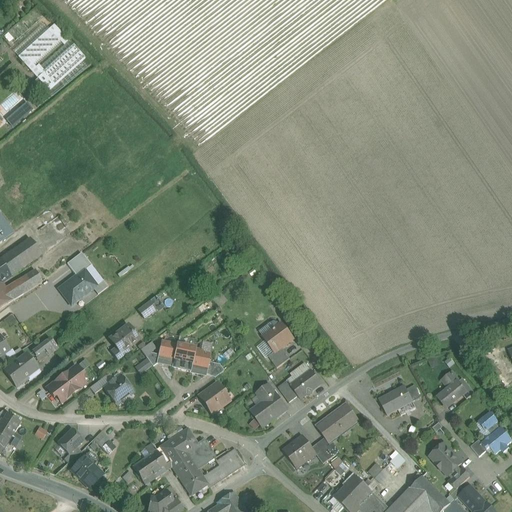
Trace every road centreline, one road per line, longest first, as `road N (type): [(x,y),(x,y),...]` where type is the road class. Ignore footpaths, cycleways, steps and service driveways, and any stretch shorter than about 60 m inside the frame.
road 1 (unclassified): [(511,321),(401,350),(256,450)]
road 2 (residential): [(256,450),(196,423),(44,417),(0,394)]
road 3 (unknown): [(27,412),(117,330)]
